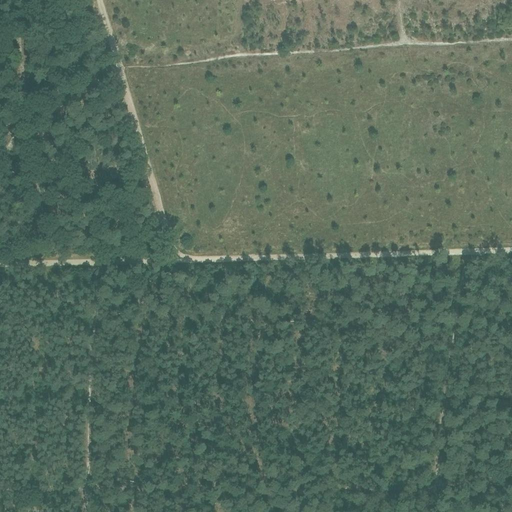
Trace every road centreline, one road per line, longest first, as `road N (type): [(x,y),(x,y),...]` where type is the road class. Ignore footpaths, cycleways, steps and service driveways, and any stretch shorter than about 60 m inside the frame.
road 1 (track): [(173,260),(511,249)]
road 2 (track): [(99,0),(173,260)]
